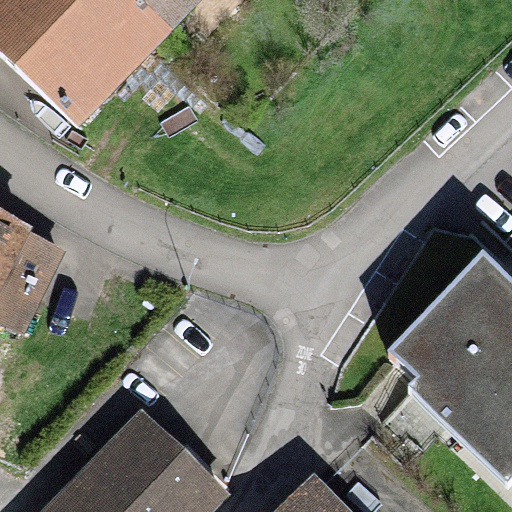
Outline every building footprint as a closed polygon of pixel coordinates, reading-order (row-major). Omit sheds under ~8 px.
[(0,0),(0,50),(80,127),(202,0),(0,0)] [(0,230),(0,279),(19,239),(0,230)] [(511,304),(481,276),(407,356),(429,377),(411,396),(511,488),(511,486),(511,304)] [(59,511),(216,511),(141,434),(59,511)] [(335,511),(315,490),(291,511),(335,511)]
